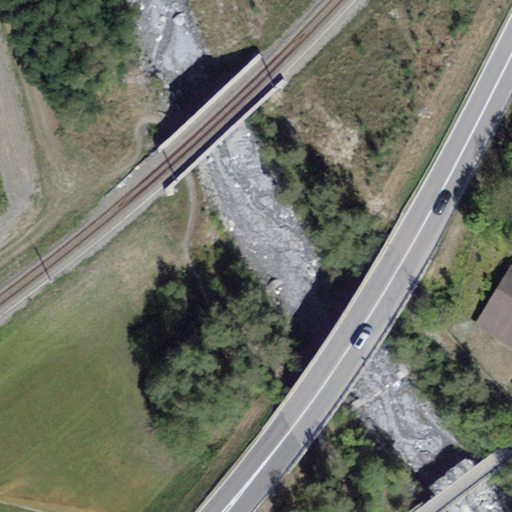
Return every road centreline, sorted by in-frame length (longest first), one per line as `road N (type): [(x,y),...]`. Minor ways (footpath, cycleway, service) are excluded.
road 1 (secondary): [(210,511),(282,430),(410,244),(511,50)]
road 2 (track): [(95,185),(5,0)]
